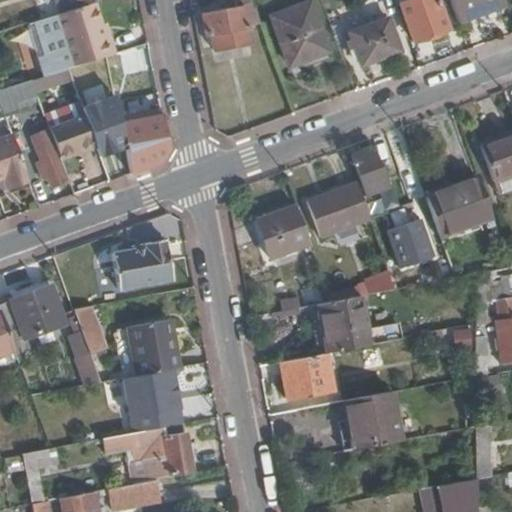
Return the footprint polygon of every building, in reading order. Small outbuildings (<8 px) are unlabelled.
[(72,0),(55,0),(61,17),(77,12),(72,0)] [(72,0),(77,12),(94,7),(116,0),(72,0)] [(429,34),(446,28),(435,0),(418,0),(402,6),(416,44),(431,39),(429,34)] [(453,0),(463,26),(507,9),(503,0),(453,0)] [(268,46),(253,2),(242,4),(243,10),(229,12),(204,17),(208,39),(252,30),(256,47),(268,46)] [(243,10),(242,4),(227,6),(229,12),(243,10)] [(272,18),(287,59),(307,51),(310,60),(328,53),(310,4),(272,18)] [(61,17),(57,19),(73,69),(86,65),(99,61),(115,57),(106,28),(102,30),(94,7),(77,12),(61,17)] [(57,19),(34,26),(44,59),(40,61),(45,78),(50,77),(67,72),(69,70),(73,69),(57,19)] [(363,69),(402,55),(390,22),(351,36),(363,69)] [(307,51),(287,59),(290,68),(303,63),(310,60),(307,51)] [(310,60),(303,63),(305,71),(331,61),(328,53),(310,60)] [(86,65),(73,69),(69,70),(67,72),(71,82),(78,102),(82,112),(107,103),(99,61),(86,65)] [(67,72),(50,77),(54,87),(71,82),(67,72)] [(45,78),(31,82),(35,92),(54,87),(50,77),(45,78)] [(0,89),(0,104),(2,109),(37,98),(35,92),(31,82),(0,89)] [(48,129),(59,160),(94,148),(83,117),(82,112),(78,102),(77,103),(76,101),(68,103),(69,106),(43,115),(48,129)] [(121,126),(129,175),(158,164),(167,150),(160,112),(155,113),(156,120),(121,126)] [(0,178),(4,190),(29,181),(6,120),(0,121),(0,178)] [(31,139),(40,162),(33,164),(40,182),(47,180),(51,190),(67,185),(45,134),(31,139)] [(511,134),(467,152),(484,198),(511,187),(511,134)] [(366,197),(370,195),(384,190),(387,189),(373,150),(351,158),(366,197)] [(453,151),(421,161),(432,194),(463,184),(453,151)] [(322,239),(370,221),(358,187),(310,205),(322,239)] [(311,246),(296,209),(255,224),(269,261),(311,246)] [(386,229),(400,270),(436,258),(422,217),(386,229)] [(113,254),(119,292),(174,282),(167,240),(130,247),(131,250),(113,254)] [(389,267),(365,275),(371,293),(395,285),(389,267)] [(477,325),(511,318),(511,276),(498,279),(496,271),(477,274),(477,325)] [(9,303),(23,341),(65,326),(51,288),(9,303)] [(316,305),(325,353),(403,339),(400,323),(366,329),(360,296),(332,302),(316,305)] [(91,309),(73,313),(83,341),(91,360),(107,354),(91,309)] [(0,358),(13,353),(0,318),(0,358)] [(477,349),(477,376),(501,371),(500,365),(511,362),(511,318),(477,325),(477,349)] [(128,329),(136,376),(179,369),(171,321),(128,329)] [(451,354),(477,349),(477,325),(446,331),(451,354)] [(68,347),(83,388),(100,386),(91,360),(83,341),(68,347)] [(325,353),(278,362),(285,398),(332,389),(325,353)] [(122,382),(132,434),(180,425),(178,410),(174,411),(172,396),(175,396),(172,373),(157,376),(122,382)] [(466,413),(465,430),(477,428),(477,376),(461,378),(461,413),(466,413)] [(344,400),(354,451),(402,442),(393,391),(344,400)] [(129,434),(131,450),(133,460),(129,461),(133,484),(151,481),(171,477),(171,474),(192,470),(183,424),(181,424),(180,425),(132,434),(129,434)] [(476,447),(476,479),(491,476),(492,425),(477,428),(476,447)] [(477,428),(465,430),(465,449),(476,447),(477,428)] [(129,434),(104,439),(107,454),(131,450),(129,434)] [(50,449),(23,455),(26,470),(39,467),(53,464),(50,449)] [(39,467),(26,470),(32,504),(46,501),(39,467)] [(511,511),(511,472),(497,475),(504,511),(511,511)] [(476,479),(439,486),(443,511),(452,511),(453,510),(460,509),(460,511),(476,511),(476,510),(476,479)] [(151,481),(133,484),(101,490),(105,511),(108,511),(155,503),(151,481)] [(97,511),(95,501),(63,507),(64,511),(51,511),(49,500),(46,501),(32,504),(33,511),(97,511)]
